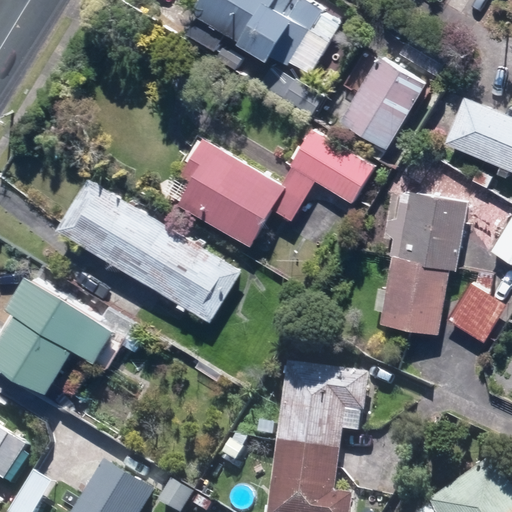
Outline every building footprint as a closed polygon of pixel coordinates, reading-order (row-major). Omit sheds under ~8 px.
[(201,0),(184,30),(221,51),(230,35),(310,81),(346,19),(312,0),(201,0)] [(190,19),(168,4),(157,22),(179,36),(190,19)] [(416,30),(402,52),(440,76),(454,54),(416,30)] [(383,55),(343,121),(390,149),(430,83),(383,55)] [(511,114),(468,96),(448,144),(511,170),(511,114)] [(199,131),(163,193),(253,247),(276,209),(295,221),(319,180),(357,202),(379,165),(317,128),(285,182),(199,131)] [(413,174),(421,160),(426,152),(416,145),(410,153),(399,146),(391,160),(413,174)] [(93,176),(60,229),(215,323),(247,270),(93,176)] [(397,237),(382,324),(443,334),(453,269),(461,271),(472,200),(405,189),(400,219),(389,218),(387,236),(397,237)] [(511,220),(493,250),(511,262),(511,220)] [(22,266),(0,266),(0,285),(22,286),(22,266)] [(0,322),(0,366),(2,363),(52,393),(79,348),(103,362),(123,329),(30,273),(0,322)] [(474,280),(449,319),(487,342),(511,303),(474,280)] [(74,361),(53,405),(75,415),(95,371),(74,361)] [(291,362),(270,511),(354,511),(357,493),(339,491),(347,432),(365,434),(373,373),(291,362)] [(0,477),(8,482),(31,445),(0,425),(0,477)] [(250,446),(233,436),(214,467),(231,477),(250,446)] [(511,511),(511,481),(496,458),(418,511),(511,511)] [(110,463),(79,511),(147,511),(159,493),(110,463)] [(38,470),(12,511),(38,511),(57,482),(38,470)] [(0,482),(0,508),(5,511),(6,511),(18,493),(0,482)]
